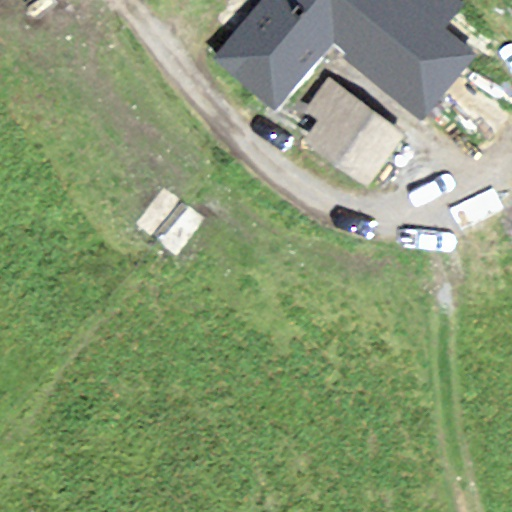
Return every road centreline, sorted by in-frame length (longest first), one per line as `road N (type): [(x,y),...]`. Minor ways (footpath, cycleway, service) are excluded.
road 1 (track): [(125,0),(264,165),(371,219)]
road 2 (track): [(371,219),(464,209),(511,166)]
